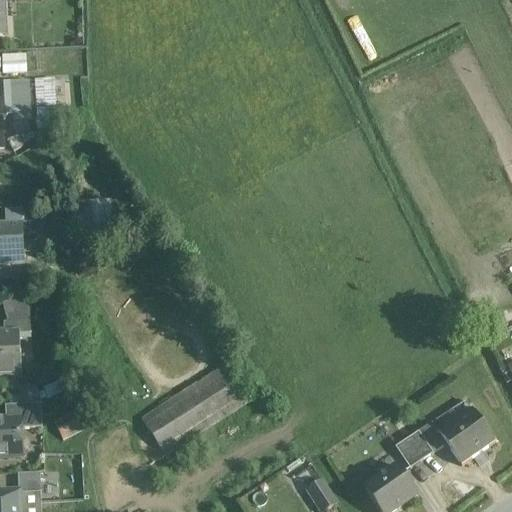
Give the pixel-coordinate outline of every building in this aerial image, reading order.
[(1,58),(2,73),(23,72),(23,57),(1,58)] [(51,79),(31,80),(35,131),(55,130),(51,79)] [(29,83),(4,84),(6,115),(12,115),(30,114),(29,83)] [(30,114),(12,115),(13,129),(17,136),(8,142),(15,153),(34,140),(24,122),(30,122),(30,114)] [(113,228),(111,200),(74,202),(75,230),(113,228)] [(37,224),(22,225),(23,238),(38,237),(37,224)] [(22,225),(0,225),(0,267),(24,267),(23,238),(22,225)] [(58,237),(46,237),(47,257),(59,256),(58,237)] [(29,292),(4,305),(7,323),(31,322),(29,292)] [(504,318),(488,328),(493,335),(509,326),(504,318)] [(31,322),(7,323),(9,335),(18,335),(31,334),(31,322)] [(9,335),(0,335),(0,379),(20,379),(18,335),(9,335)] [(223,371),(142,423),(165,457),(245,406),(223,371)] [(22,386),(23,401),(37,400),(36,385),(22,386)] [(41,406),(5,407),(6,421),(20,421),(20,431),(42,430),(41,406)] [(84,410),(53,426),(61,442),(92,426),(84,410)] [(440,437),(438,438),(445,448),(462,473),(497,450),(473,414),(440,437)] [(6,421),(0,421),(0,459),(22,459),(20,431),(20,421),(6,421)] [(432,426),(407,443),(422,464),(445,448),(438,438),(440,437),(432,426)] [(422,464),(407,443),(395,451),(409,472),(422,464)] [(398,470),(366,492),(378,511),(399,511),(417,499),(398,470)] [(39,475),(18,476),(19,496),(40,496),(40,492),(39,475)] [(324,511),(335,505),(320,482),(304,492),(316,511),(324,511)] [(40,492),(40,496),(40,504),(57,503),(56,492),(40,492)] [(19,496),(0,497),(0,511),(40,511),(40,504),(40,496),(19,496)]
